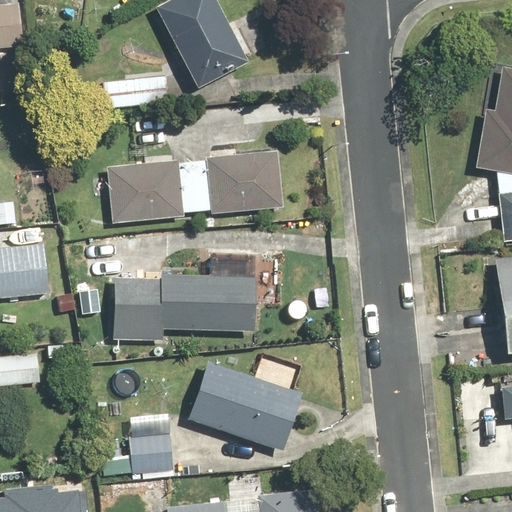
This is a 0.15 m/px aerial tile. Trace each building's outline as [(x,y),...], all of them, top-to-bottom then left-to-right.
[(219,0),(177,0),(161,8),(203,89),(252,63),(219,0)] [(511,175),(511,67),(508,66),(500,111),(493,110),(481,169),(511,175)] [(169,76),(107,83),(110,108),(172,101),(169,76)] [(282,153),(211,159),(215,213),(287,207),(282,153)] [(184,163),(111,166),(112,181),(108,181),(108,187),(114,187),(115,221),(187,218),(184,163)] [(511,192),(503,194),(508,244),(511,243),(511,192)] [(52,245),(0,250),(0,298),(0,299),(51,297),(52,245)] [(511,255),(498,258),(511,356),(511,255)] [(260,333),(263,279),(251,278),(252,266),(219,265),(219,277),(163,274),(163,281),(117,279),(114,340),(166,342),(166,329),(260,333)] [(40,354),(0,358),(0,388),(44,383),(40,354)] [(211,361),(191,418),(286,452),(306,395),(211,361)] [(0,495),(0,511),(87,511),(86,487),(57,490),(56,482),(3,486),(4,495),(0,495)] [(170,505),(170,511),(325,511),(324,490),(262,493),(263,511),(228,511),(229,502),(170,505)]
